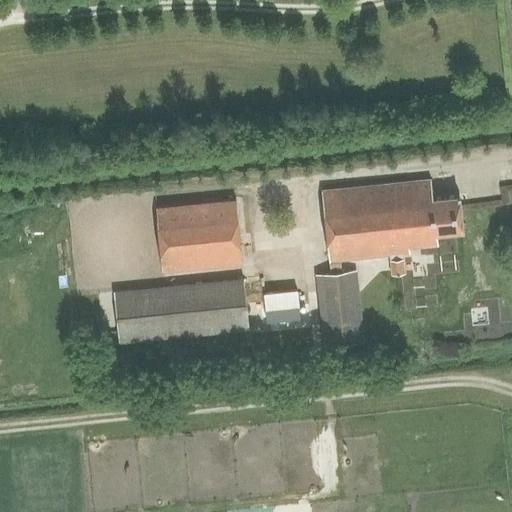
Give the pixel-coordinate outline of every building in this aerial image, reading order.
[(391,255),(404,254),(410,253),(409,247),(438,244),(437,233),(463,230),(459,196),(433,198),(431,180),(322,191),(330,262),(341,261),(341,260),(391,255)] [(155,207),(162,272),(243,264),(236,199),(155,207)] [(404,258),(391,259),(393,275),(406,274),(404,258)] [(341,261),(330,262),(331,273),(316,275),(324,347),(364,342),(357,270),(342,272),(341,261)] [(114,293),(119,343),(249,330),(244,280),(114,293)] [(263,293),(266,321),(299,317),(297,290),(263,293)]
